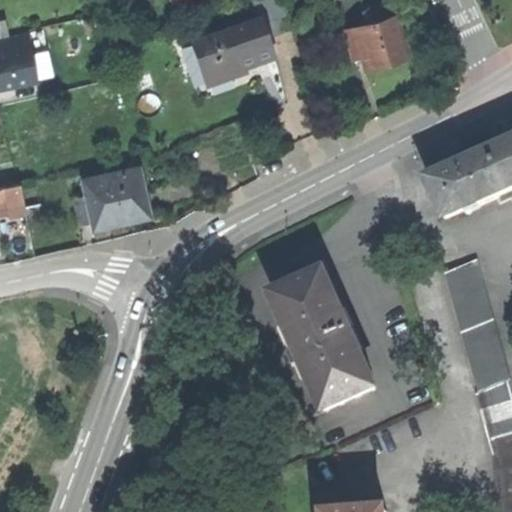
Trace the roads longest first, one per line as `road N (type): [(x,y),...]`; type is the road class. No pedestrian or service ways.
road 1 (residential): [(0,284),(77,270),(147,291)]
road 2 (secondary): [(499,90),(372,155)]
road 3 (secondary): [(256,215),(184,247),(147,291)]
road 4 (secondary): [(256,215),(372,155)]
road 5 (secondary): [(80,511),(123,393)]
road 6 (secondary): [(170,302),(194,268),(256,215)]
